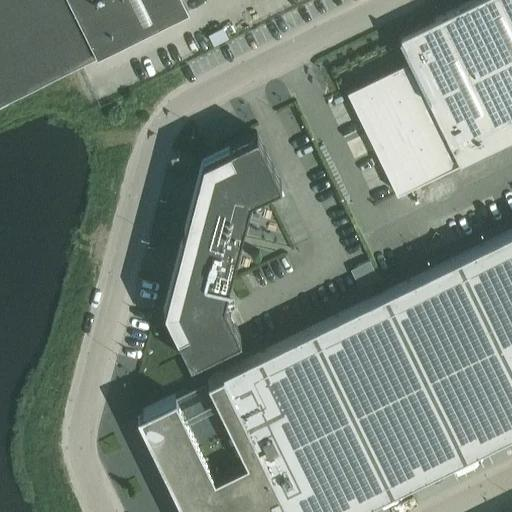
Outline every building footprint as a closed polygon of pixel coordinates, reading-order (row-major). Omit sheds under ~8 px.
[(97,54),(188,9),(184,0),(0,0),(0,97),(95,50),(97,54)] [(347,89),(397,191),(459,160),(451,142),(511,112),(511,0),(469,0),(398,35),(410,58),(347,89)] [(222,26),(208,34),(213,45),(228,37),(222,26)] [(333,122),(352,117),(347,95),(327,100),(333,122)] [(348,264),(364,257),(299,106),(263,121),(294,195),(274,203),(296,254),(241,277),(251,300),(236,306),(243,322),(353,276),(348,264)] [(256,130),(202,155),(164,304),(190,358),(241,333),(225,303),(253,193),(281,180),(256,130)] [(511,227),(207,376),(247,456),(214,472),(175,392),(139,410),(188,511),(343,511),(511,429),(511,227)]
